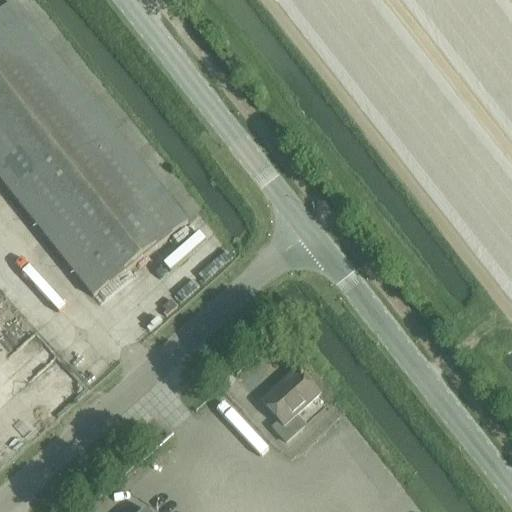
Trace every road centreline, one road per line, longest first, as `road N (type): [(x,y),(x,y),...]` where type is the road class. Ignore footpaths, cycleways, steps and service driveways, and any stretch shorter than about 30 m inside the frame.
road 1 (unclassified): [(0,507),(306,234)]
road 2 (tertiary): [(511,493),(306,234)]
road 3 (tertiary): [(306,234),(123,0)]
